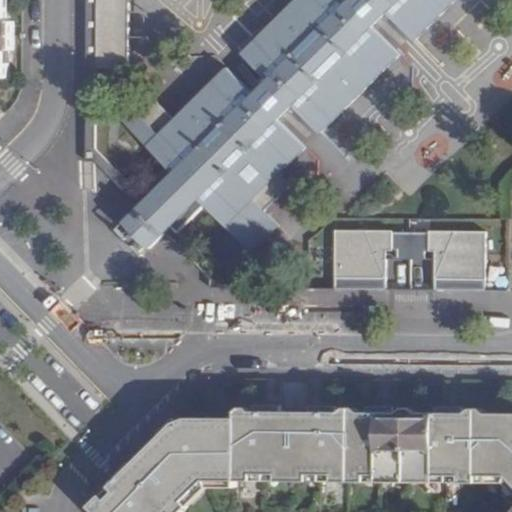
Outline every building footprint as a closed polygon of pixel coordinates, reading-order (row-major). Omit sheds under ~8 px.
[(0,0),(0,76),(14,76),(14,54),(17,54),(17,18),(14,17),(13,0),(0,0)] [(90,0),(91,69),(100,69),(117,69),(117,60),(133,60),(133,34),(133,0),(90,0)] [(149,200),(141,208),(126,222),(151,249),(167,234),(203,202),(255,257),(282,229),(266,212),(292,187),(282,177),(307,152),(282,125),(299,109),(323,135),(402,58),(376,31),(392,17),(417,43),(460,0),(354,0),(350,4),(346,0),(301,0),(246,55),(272,81),(255,97),(230,70),(179,120),(154,94),(126,121),(176,173),(149,200)] [(248,0),(220,28),(246,55),(301,0),(248,0)] [(511,0),(460,0),(417,43),(443,70),(511,0)] [(204,44),(154,94),(179,120),(230,70),(204,44)] [(402,58),(323,135),(350,162),(427,85),(402,58)] [(91,69),(90,162),(96,162),(141,208),(149,200),(99,148),(100,69),(91,69)] [(266,212),(282,229),(333,179),(307,152),(282,177),(292,187),(266,212)] [(341,232),(340,289),(389,290),(389,263),(436,263),(435,290),(487,290),(488,234),(430,233),(430,236),(397,235),(397,233),(341,232)] [(511,511),(511,412),(490,413),(490,407),(472,407),(472,413),(435,413),(435,417),(386,416),(386,413),(364,413),(364,408),(347,408),(346,414),(255,414),(254,409),(239,409),(239,418),(196,419),(178,426),(95,508),(99,511),(190,511),(215,488),(240,488),(240,484),(506,481),(511,488),(511,511)]
